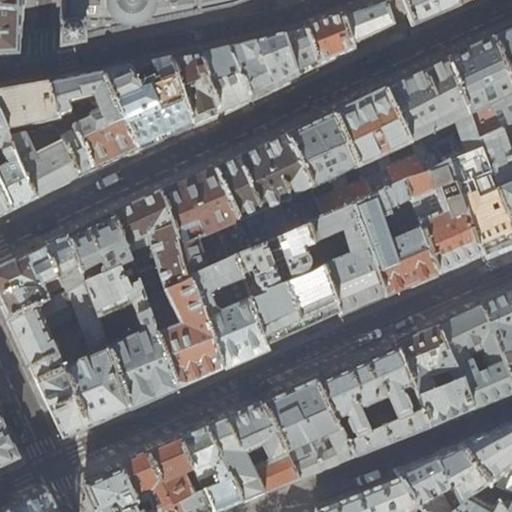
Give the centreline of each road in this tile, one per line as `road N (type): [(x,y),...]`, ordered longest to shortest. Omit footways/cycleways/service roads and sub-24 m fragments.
road 1 (residential): [(511,5),(0,243)]
road 2 (residential): [(51,465),(511,262)]
road 3 (residential): [(39,71),(333,0)]
road 4 (residential): [(511,409),(257,511)]
